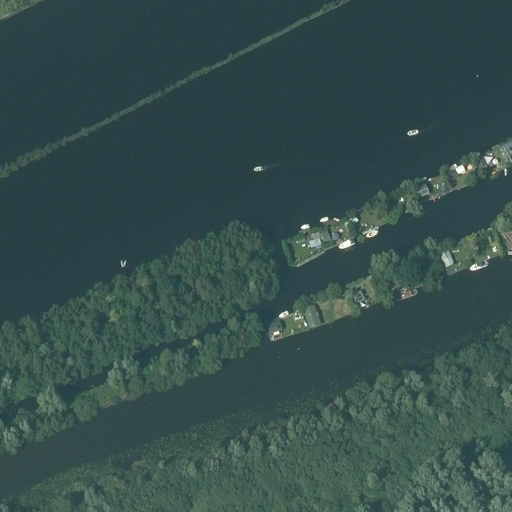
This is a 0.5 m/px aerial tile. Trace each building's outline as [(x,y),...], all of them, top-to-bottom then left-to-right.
[(511,144),(503,148),(505,152),(508,151),(510,155),(511,154),(511,144)] [(483,158),(475,162),(477,167),(485,164),(483,158)] [(451,173),(445,176),(449,183),(454,180),(451,173)] [(421,187),(414,190),(418,199),(425,197),(421,187)] [(326,230),(317,233),(320,241),(322,240),(323,243),(330,241),(326,230)] [(448,252),(440,255),(446,269),(453,266),(448,252)] [(355,292),(352,294),(353,296),(357,304),(364,301),(360,293),(356,294),(355,292)] [(308,310),(302,312),(309,329),(314,327),(308,310)] [(272,325),(267,327),(270,335),(278,333),(275,324),(272,325)]
